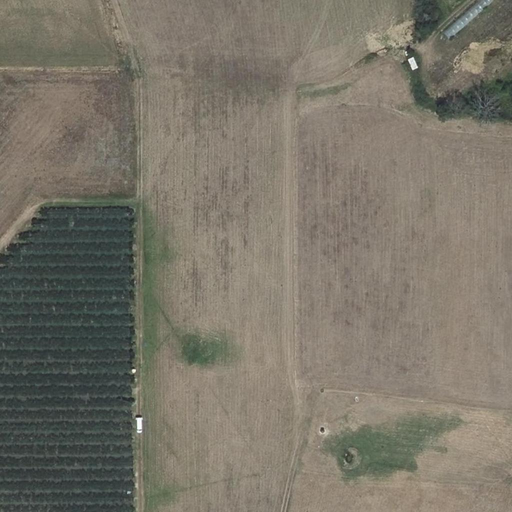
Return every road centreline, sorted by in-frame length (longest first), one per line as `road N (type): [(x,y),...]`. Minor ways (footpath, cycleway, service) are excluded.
road 1 (track): [(114,0),(139,85),(140,511)]
road 2 (track): [(0,248),(47,202),(139,202)]
